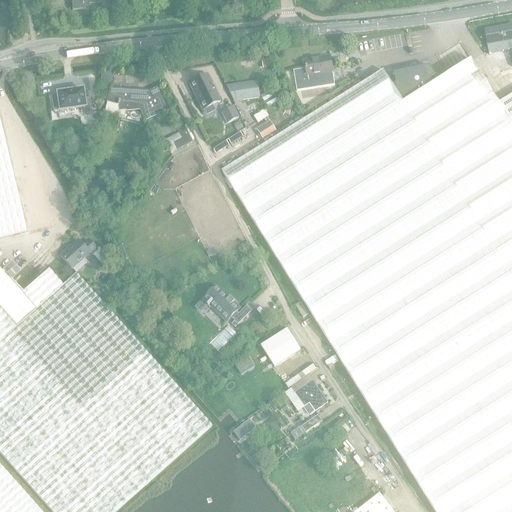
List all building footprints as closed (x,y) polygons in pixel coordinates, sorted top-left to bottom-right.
[(71,0),(72,11),(89,10),(89,5),(103,4),(103,0),(71,0)] [(511,25),(484,30),(489,54),(511,49),(511,25)] [(301,70),(294,72),(297,91),(334,85),(332,73),(330,57),(307,61),(307,59),(304,60),(305,68),(306,68),(306,70),(301,70)] [(270,59),(262,60),(263,70),(272,68),(270,59)] [(384,72),(222,173),(435,511),(511,511),(511,96),(501,103),(474,61),(404,104),(403,104),(393,87),(384,72)] [(396,84),(393,87),(403,104),(433,85),(431,81),(436,77),(429,67),(394,74),(396,84)] [(102,72),(101,84),(113,84),(114,73),(102,72)] [(207,75),(189,84),(202,111),(220,102),(207,75)] [(257,82),(226,87),(234,102),(235,101),(236,103),(243,102),(243,100),(260,98),(257,82)] [(104,113),(117,116),(124,118),(126,111),(140,110),(145,120),(166,110),(156,89),(144,95),(143,95),(140,96),(140,94),(120,93),(110,90),(104,113)] [(57,96),(51,97),(53,112),(59,111),(85,108),(86,115),(92,114),(90,98),(84,99),(82,90),(56,94),(57,96)] [(275,96),(264,103),(267,108),(278,102),(275,96)] [(233,108),(222,113),(228,124),(238,118),(233,108)] [(258,121),(269,117),(267,110),(255,114),(258,121)] [(0,120),(0,237),(27,231),(1,125),(0,120)] [(181,139),(172,143),(176,150),(192,142),(184,126),(186,125),(183,120),(180,121),(181,123),(178,125),(180,127),(176,129),(179,133),(181,138),(181,139)] [(269,120),(254,130),(262,141),(277,131),(269,120)] [(240,122),(234,125),(237,131),(243,128),(240,122)] [(230,159),(220,165),(223,171),(240,161),(236,155),(230,159)] [(86,260),(97,251),(88,241),(82,247),(78,242),(69,250),(68,249),(60,256),(72,269),(84,258),(86,260)] [(6,274),(15,266),(11,262),(2,270),(6,274)] [(0,269),(0,308),(16,327),(62,285),(49,271),(36,282),(21,294),(14,286),(14,285),(0,269)] [(0,454),(51,511),(115,511),(211,426),(76,274),(62,285),(16,327),(0,308),(0,454)] [(217,286),(198,305),(204,311),(209,305),(227,323),(232,318),(235,321),(231,325),(235,328),(243,320),(252,310),(247,305),(240,314),(239,314),(237,312),(240,309),(217,286)] [(94,293),(98,299),(102,296),(97,290),(94,293)] [(102,296),(98,299),(105,306),(112,300),(109,296),(102,296)] [(301,303),(295,306),(303,318),(308,315),(301,303)] [(228,325),(209,344),(218,352),(237,334),(228,325)] [(287,329),(261,346),(275,367),(301,350),(287,329)] [(248,356),(234,364),(241,375),(255,367),(248,356)] [(295,393),(308,412),(310,415),(315,412),(327,403),(312,381),(295,393)] [(289,409),(280,397),(274,400),(283,413),(289,409)] [(318,416),(302,427),(306,433),(322,422),(318,416)] [(249,420),(233,432),(240,441),(256,429),(249,420)] [(291,434),(290,434),(295,441),(297,440),(306,433),(302,427),(301,427),(291,434)] [(41,511),(0,465),(0,511),(41,511)] [(393,511),(379,493),(355,511),(393,511)]
